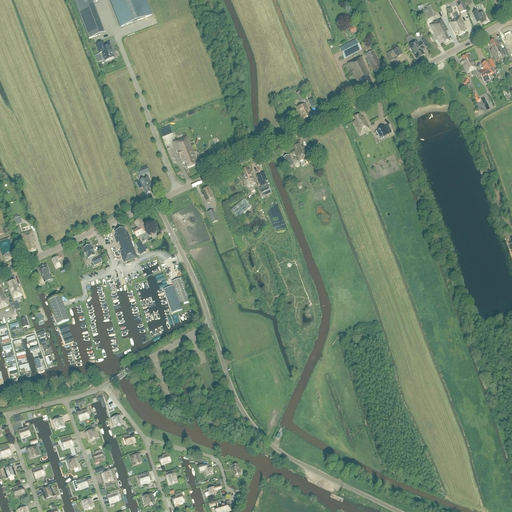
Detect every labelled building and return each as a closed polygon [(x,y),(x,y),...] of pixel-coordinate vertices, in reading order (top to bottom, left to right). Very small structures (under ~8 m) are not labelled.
[(73,0),(89,39),(99,35),(88,5),(97,1),(96,0),(73,0)] [(110,0),(121,27),(151,16),(144,0),(110,0)] [(466,12),(461,0),(454,0),(460,14),(466,12)] [(425,8),(423,9),(422,5),(417,8),(419,11),(420,15),(424,22),(435,17),(429,5),(425,7),(425,8)] [(477,11),(472,13),(477,23),(480,21),(482,24),(486,22),(485,19),(486,19),(483,12),(479,14),(477,11)] [(467,31),(464,25),(460,17),(449,23),(455,34),(457,32),(459,36),(465,33),(467,31)] [(443,43),(444,45),(450,42),(446,36),(446,33),(448,32),(441,20),(430,26),(440,44),(443,43)] [(496,61),(504,57),(505,56),(502,51),(501,49),(499,50),(494,41),(489,44),(492,50),(490,51),(496,61)] [(96,45),(99,54),(102,53),(105,61),(114,58),(113,55),(113,54),(110,45),(105,47),(103,42),(96,45)] [(346,58),(360,51),(355,42),(341,49),(346,58)] [(417,42),(409,47),(410,48),(410,49),(410,51),(412,51),(416,60),(424,56),(422,52),(425,50),(421,44),(419,45),(417,42)] [(393,51),(397,58),(402,55),(398,48),(393,51)] [(382,69),(373,51),(365,55),(374,73),(382,69)] [(461,63),(467,75),(477,69),(470,56),(468,57),(467,55),(462,58),(464,62),(461,63)] [(370,82),(367,77),(370,75),(360,57),(347,64),(357,82),(359,81),(362,87),(370,82)] [(479,73),(482,80),(494,74),(490,67),(484,70),(479,73)] [(302,115),(304,120),(309,118),(307,112),(308,112),(305,104),(303,105),(302,103),(305,101),(301,92),(296,94),(301,106),(297,108),(300,116),(302,115)] [(93,110),(98,108),(93,94),(88,96),(93,110)] [(353,123),(360,137),(370,131),(363,117),(361,118),(359,115),(353,118),(355,122),(353,123)] [(384,126),(378,129),(378,130),(376,132),(378,135),(380,134),(382,138),(389,135),(388,134),(391,133),(387,126),(385,127),(384,126)] [(197,162),(196,159),(187,137),(174,142),(179,158),(182,164),(185,163),(187,169),(195,166),(194,164),(197,162)] [(299,144),(294,147),(296,151),(294,152),(298,162),(304,159),(304,160),(306,165),(315,161),(313,156),(308,159),(303,148),(301,149),(299,144)] [(287,169),(293,166),(289,155),(283,158),(287,169)] [(256,184),(250,170),(247,170),(246,168),(241,170),(243,175),(242,176),(247,188),(256,184)] [(139,181),(136,183),(138,189),(142,188),(145,195),(146,194),(147,195),(150,193),(148,188),(152,186),(148,177),(139,181)] [(264,193),(270,190),(268,185),(267,185),(266,181),(265,181),(263,182),(259,184),(261,188),(259,189),(261,194),(263,197),(265,195),(264,193)] [(205,196),(204,197),(207,204),(215,200),(211,191),(210,191),(208,188),(202,190),(205,196)] [(264,204),(272,201),(270,196),(262,198),(264,204)] [(218,222),(213,211),(207,213),(212,224),(218,222)] [(140,220),(135,222),(138,229),(133,231),(135,237),(141,234),(141,235),(147,233),(140,220)] [(126,233),(124,229),(115,232),(116,237),(115,237),(117,244),(119,244),(122,251),(120,252),(124,263),(137,259),(127,233),(126,233)] [(36,251),(34,245),(36,245),(32,231),(21,234),(25,248),(27,247),(28,253),(36,251)] [(15,258),(12,251),(14,250),(9,238),(0,241),(0,250),(3,257),(5,262),(15,258)] [(135,243),(138,249),(139,248),(142,254),(146,252),(143,246),(140,241),(135,243)] [(84,253),(85,257),(86,256),(88,260),(90,258),(92,261),(91,262),(94,267),(102,263),(100,258),(93,261),(91,258),(95,256),(90,246),(83,249),(84,253)] [(51,260),(56,270),(61,268),(58,262),(60,261),(58,257),(51,260)] [(44,283),(52,280),(46,266),(39,269),(44,283)] [(168,288),(164,290),(172,314),(182,311),(180,307),(190,303),(182,279),(172,282),(173,287),(168,288)] [(15,280),(8,283),(9,288),(8,288),(12,299),(22,296),(19,287),(17,288),(15,280)] [(60,297),(48,302),(57,326),(69,321),(60,297)] [(41,314),(36,316),(38,323),(38,324),(39,327),(44,325),(43,321),(44,321),(41,314)] [(8,328),(9,334),(12,333),(13,335),(18,334),(15,325),(8,328)] [(35,334),(39,344),(46,342),(42,332),(35,334)] [(47,353),(50,353),(47,342),(44,343),(45,350),(44,350),(43,346),(40,346),(42,355),(47,354),(47,353)] [(48,354),(48,356),(41,359),(45,368),(52,365),(50,361),(53,360),(50,353),(48,354)] [(18,370),(22,370),(23,374),(29,373),(27,365),(18,367),(18,370)] [(80,422),(89,419),(86,410),(77,413),(80,422)] [(123,426),(120,416),(111,419),(114,428),(123,426)] [(65,431),(64,428),(61,418),(52,422),(55,431),(59,429),(60,432),(65,431)] [(91,431),(86,433),(89,442),(98,439),(95,430),(96,429),(95,427),(90,429),(91,431)] [(28,428),(18,432),(21,439),(30,436),(28,428)] [(129,436),(123,438),(126,446),(135,443),(134,437),(130,438),(129,436)] [(71,440),(67,441),(66,438),(60,440),(64,449),(73,446),(71,440)] [(0,453),(2,459),(11,456),(8,447),(0,449),(0,453)] [(36,447),(27,450),(30,459),(39,456),(36,447)] [(95,464),(104,461),(101,452),(92,455),(95,464)] [(139,454),(130,457),(133,467),(142,464),(139,454)] [(161,465),(170,462),(168,455),(162,457),(163,458),(159,460),(161,465)] [(66,460),(70,471),(79,468),(75,457),(66,460)] [(240,474),(237,464),(232,466),(233,469),(231,469),(232,472),(234,476),(240,474)] [(3,468),(4,470),(3,470),(7,479),(16,476),(12,467),(12,465),(3,468)] [(208,466),(207,467),(207,466),(204,466),(203,465),(198,466),(200,473),(205,471),(207,477),(213,475),(212,471),(212,468),(209,469),(208,466)] [(32,472),(33,473),(35,479),(44,476),(41,466),(35,468),(36,470),(32,472)] [(110,472),(101,475),(104,484),(113,481),(110,472)] [(175,474),(165,477),(168,486),(178,483),(175,474)] [(150,482),(148,476),(144,478),(144,476),(138,478),(140,485),(150,482)] [(86,481),(82,482),(81,479),(75,481),(79,490),(88,487),(86,481)] [(40,489),(45,500),(54,497),(49,485),(40,489)] [(220,486),(213,488),(208,489),(210,496),(215,495),(214,491),(221,489),(220,486)] [(23,489),(19,490),(18,487),(12,489),(15,498),(25,495),(23,489)] [(109,504),(119,501),(116,493),(110,495),(111,497),(107,499),(109,504)] [(143,497),(146,507),(155,504),(151,493),(142,495),(143,497)] [(174,506),(183,503),(181,495),(175,497),(176,499),(172,500),(174,506)] [(91,499),(81,502),(85,511),(94,508),(91,499)]
